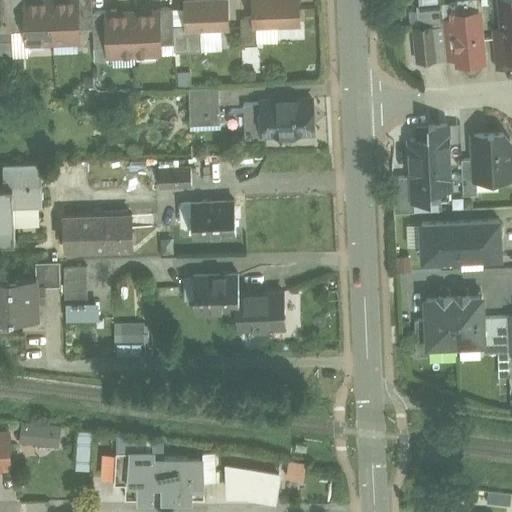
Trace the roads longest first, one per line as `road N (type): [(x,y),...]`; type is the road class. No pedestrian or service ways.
road 1 (tertiary): [(354,106),(375,511)]
road 2 (residential): [(354,106),(511,95)]
road 3 (track): [(369,389),(511,411)]
